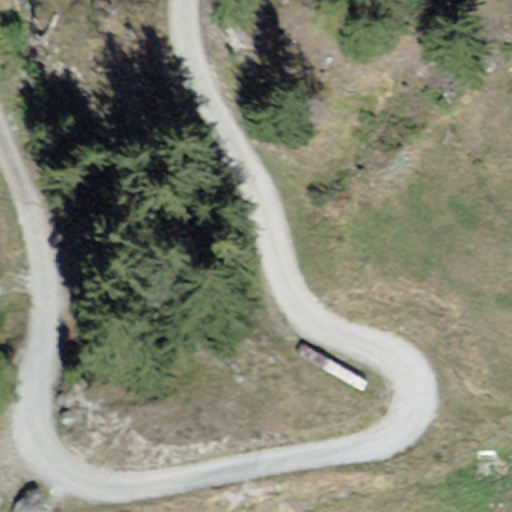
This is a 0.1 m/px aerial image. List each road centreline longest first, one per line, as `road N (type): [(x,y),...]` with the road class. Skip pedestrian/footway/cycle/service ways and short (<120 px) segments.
road 1 (track): [(180,0),(197,83),(242,168),(286,302),(407,384),(396,434),(342,457),(122,491),(73,490),(34,459),(33,386),(46,333),(39,258)]
road 2 (track): [(0,102),(39,258)]
